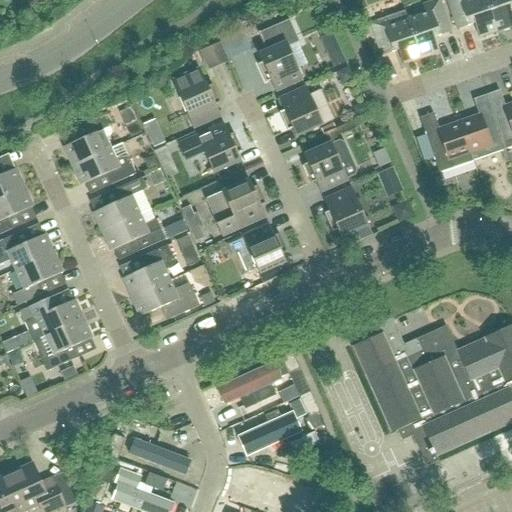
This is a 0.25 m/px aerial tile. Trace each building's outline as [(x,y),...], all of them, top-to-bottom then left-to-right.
[(426,15),(407,21),(421,59),(439,53),(434,39),(451,33),(439,0),(422,6),(426,15)] [(479,39),(497,33),(485,0),(445,0),(457,31),(474,25),(479,39)] [(511,0),(485,0),(497,33),(511,27),(511,18),(510,12),(511,11),(511,0)] [(404,12),(387,18),(369,24),(381,57),(398,51),(403,66),(421,59),(407,21),(404,12)] [(270,81),(275,93),(303,81),(286,43),(292,40),(285,24),(259,36),(266,52),(258,55),(262,63),(257,65),(265,84),(270,81)] [(244,36),(229,40),(234,58),(249,53),(244,36)] [(207,88),(203,80),(198,68),(171,81),(193,129),(220,117),(219,115),(214,117),(210,108),(220,104),(212,85),(207,88)] [(360,108),(348,85),(327,95),(338,119),(360,108)] [(278,100),(279,102),(283,111),(279,114),(287,132),(292,130),(295,138),(323,125),(306,88),(278,100)] [(511,148),(511,104),(504,107),(499,91),(486,96),(505,151),(511,148)] [(505,151),(486,96),(473,101),(478,116),(459,123),(472,162),(505,151)] [(439,174),(472,162),(459,123),(439,130),(433,114),(420,119),(439,174)] [(71,168),(111,150),(111,149),(110,150),(102,131),(114,126),(109,115),(83,126),(88,137),(63,148),(72,167),(71,167),(71,168)] [(224,124),(196,137),(178,145),(185,162),(204,154),(213,174),(240,162),(237,154),(242,152),(233,134),(224,138),(220,129),(225,127),(224,124)] [(310,184),(315,182),(320,194),(348,181),(341,168),(351,163),(342,142),(332,146),(331,144),(303,156),(307,164),(302,166),(310,184)] [(111,150),(71,168),(72,168),(80,187),(106,175),(110,186),(136,175),(128,158),(115,160),(111,151),(111,150)] [(402,191),(391,167),(377,173),(387,197),(402,191)] [(0,199),(25,189),(24,188),(16,169),(0,176),(0,199)] [(433,179),(437,189),(444,186),(441,176),(433,179)] [(101,233),(140,216),(131,197),(147,190),(142,179),(113,192),(118,203),(93,214),(101,233)] [(248,180),(221,193),(205,200),(222,237),(265,218),(264,216),(259,218),(255,209),(265,205),(257,186),(252,188),(248,180)] [(25,189),(0,199),(0,235),(13,230),(8,219),(33,208),(25,189)] [(323,201),(324,203),(328,212),(324,214),(332,233),(337,230),(340,238),(356,232),(368,226),(351,189),(323,201)] [(140,216),(101,233),(101,234),(110,252),(135,241),(140,252),(165,241),(156,220),(144,225),(140,216)] [(241,238),(246,249),(237,253),(246,273),(255,269),(258,275),(251,278),(256,287),(270,281),(266,271),(285,263),(282,255),(287,253),(278,234),(269,239),(265,230),(270,227),(269,225),(241,238)] [(368,226),(356,232),(360,241),(373,235),(369,226),(368,226)] [(14,271),(15,272),(54,254),(53,254),(45,235),(20,246),(15,236),(0,242),(0,265),(10,261),(15,271),(14,271)] [(137,260),(142,271),(122,280),(130,298),(130,299),(170,281),(169,281),(165,272),(175,264),(167,246),(137,260)] [(54,254),(15,272),(23,290),(12,296),(17,307),(42,296),(37,285),(62,274),(54,255),(54,254)] [(170,281),(130,299),(130,300),(131,299),(139,318),(164,307),(170,320),(199,307),(189,284),(174,291),(170,282),(170,281)] [(19,312),(33,343),(84,320),(83,319),(83,320),(75,301),(61,307),(56,296),(19,312)] [(401,335),(432,328),(429,312),(398,318),(401,335)] [(351,348),(364,376),(390,434),(397,431),(402,441),(413,437),(426,467),(438,462),(436,458),(511,424),(511,325),(484,338),(485,340),(457,352),(446,327),(403,346),(391,317),(376,324),(375,321),(353,331),(359,344),(351,348)] [(84,320),(33,343),(41,361),(46,373),(71,361),(67,350),(92,339),(83,321),(84,320)] [(299,369),(290,349),(278,355),(288,375),(299,369)] [(216,383),(225,403),(281,379),(273,360),(216,383)] [(252,413),(282,399),(277,390),(247,404),(252,413)] [(298,398),(308,419),(319,413),(310,393),(298,398)] [(295,423),(288,408),(235,431),(242,447),(295,423)] [(128,453),(183,472),(191,451),(136,431),(128,453)] [(114,435),(106,456),(117,461),(125,440),(114,435)] [(92,438),(84,442),(82,443),(86,452),(96,447),(92,438)] [(117,461),(106,456),(88,502),(100,506),(117,461)] [(32,464),(11,474),(27,511),(39,506),(41,511),(52,511),(64,507),(52,478),(51,478),(51,479),(52,479),(54,483),(43,488),(32,464)] [(141,476),(118,468),(107,497),(145,511),(169,511),(173,501),(137,487),(141,476)] [(292,504),(298,486),(249,470),(243,488),(292,504)] [(25,511),(27,511),(11,474),(0,479),(0,511),(25,511)] [(328,489),(317,485),(309,506),(320,511),(328,489)] [(88,502),(84,511),(97,511),(100,506),(88,502)]
